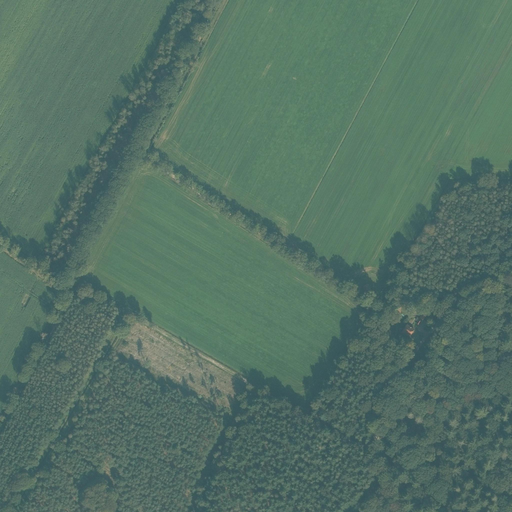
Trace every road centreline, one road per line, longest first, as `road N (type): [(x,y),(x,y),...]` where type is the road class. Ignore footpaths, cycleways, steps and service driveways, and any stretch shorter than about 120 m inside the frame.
road 1 (track): [(226,0),(146,158),(376,315),(388,395)]
road 2 (track): [(79,282),(375,450)]
road 3 (unclassified): [(396,511),(374,459),(388,395),(428,334),(511,270)]
road 4 (track): [(376,315),(511,424)]
road 5 (track): [(75,284),(0,429)]
road 6 (track): [(146,158),(79,282)]
